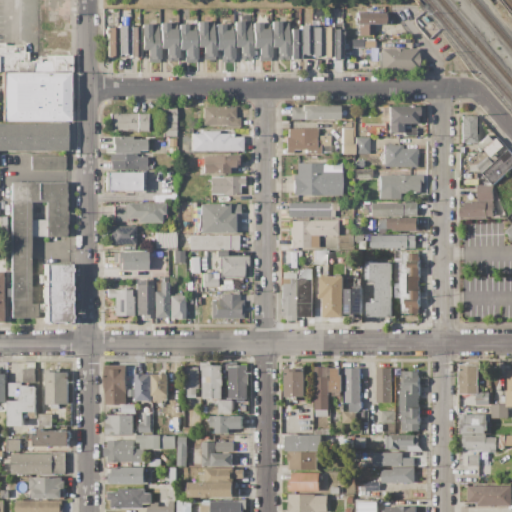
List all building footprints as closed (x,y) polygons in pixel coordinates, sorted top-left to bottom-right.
[(384,12),(384,24),(374,24),(374,34),(358,34),(358,24),(354,24),(354,18),(355,18),(355,12),(384,12)] [(196,21),(204,21),(204,22),(213,22),(213,45),(214,45),(214,59),(202,59),(202,47),(196,47),(196,21)] [(233,21),(243,21),(243,22),(250,22),(250,45),(251,45),(252,49),(252,57),(250,57),(250,59),(239,59),(239,47),(233,47),(233,21)] [(270,21),(279,21),(279,22),(287,22),(287,25),(287,45),(289,45),(289,57),(288,57),(288,59),(276,59),(276,46),(270,47),(270,21)] [(159,22),(168,22),(168,29),(176,29),(176,46),(177,46),(177,60),(166,60),(165,48),(159,48),(159,22)] [(270,61),(258,61),(258,48),(252,48),(252,22),(261,22),(261,29),(269,29),(269,46),(270,46),(270,49),(271,49),(271,56),(270,56),(270,61)] [(141,24),(150,24),(150,25),(157,25),(157,47),(159,47),(159,62),(147,62),(147,49),(141,49),(141,24)] [(178,24),(187,24),(187,30),(194,30),(195,47),(196,47),(196,62),(184,62),(184,49),(178,49),(178,24)] [(215,24),(224,24),(224,30),(231,30),(231,47),(233,47),(233,62),(221,62),(221,49),(215,49),(215,24)] [(299,54),(299,29),(299,25),(311,25),(311,27),(311,54),(299,54)] [(117,54),(117,27),(117,26),(129,26),(129,27),(129,54),(117,54)] [(105,28),(117,27),(117,54),(117,55),(112,55),(112,56),(106,56),(105,28)] [(129,27),(139,27),(139,56),(129,56),(129,54),(129,27)] [(311,27),(323,27),(323,55),(311,55),(311,54),(311,27)] [(323,27),(332,27),(332,29),(332,56),(323,57),(323,55),(323,27)] [(289,29),(299,29),(299,54),(299,58),(289,58),(289,29)] [(332,56),(332,29),(341,29),(341,30),(342,30),(342,36),(341,36),(341,53),(343,53),(343,57),(341,57),(341,58),(332,58),(332,56)] [(72,55),(72,69),(70,69),(71,121),(0,121),(0,43),(4,43),(4,45),(24,45),(24,52),(28,52),(28,62),(33,62),(33,61),(35,61),(35,59),(40,59),(40,61),(46,61),(46,55),(72,55)] [(380,48),(418,48),(418,71),(378,71),(378,52),(380,52),(380,48)] [(338,105),(338,119),(300,120),(300,119),(290,119),(290,107),(301,107),(301,106),(338,105)] [(381,107),(387,107),(387,106),(417,106),(417,115),(416,115),(416,135),(403,135),(403,132),(387,132),(387,131),(384,131),(384,122),(381,122),(381,107)] [(203,107),(235,107),(235,117),(240,117),(240,127),(224,127),(224,125),(203,125),(203,107)] [(175,108),(175,137),(162,137),(162,108),(175,108)] [(108,114),(146,113),(146,131),(108,131),(108,114)] [(461,143),(461,116),(475,116),(475,133),(476,133),(476,143),(461,143)] [(66,150),(0,150),(0,123),(58,123),(58,121),(66,121),(66,150)] [(287,128),(317,128),(317,137),(316,137),(316,140),(319,140),(320,140),(320,152),(320,154),(305,154),(305,149),(292,149),(292,153),(285,153),(285,137),(287,137),(287,128)] [(342,143),(342,128),(352,128),(352,143),(342,143)] [(191,133),(198,133),(198,130),(201,130),(219,130),(219,133),(229,133),(233,133),(233,136),(243,136),(243,151),(191,151),(191,133)] [(320,152),(320,140),(319,140),(319,135),(330,135),(330,152),(320,152)] [(488,135),(493,140),(482,150),(477,145),(488,135)] [(112,136),(131,136),(131,139),(145,139),(146,152),(138,153),(112,153),(112,145),(112,136)] [(355,137),(369,137),(369,153),(355,153),(355,137)] [(497,138),(504,146),(491,158),(484,150),(497,138)] [(354,143),(354,154),(341,154),(341,143),(342,143),(352,143),(354,143)] [(383,145),(402,145),(402,148),(417,148),(417,156),(416,156),(416,168),(405,168),(405,166),(383,166),(383,145)] [(511,167),(493,185),(476,167),(487,157),(494,164),(509,150),(511,153),(511,167)] [(483,152),(486,155),(478,163),(475,159),(483,152)] [(146,170),(109,170),(109,154),(136,154),(136,156),(146,156),(146,170)] [(201,174),(201,156),(225,156),(225,154),(237,154),(237,155),(240,155),(240,167),(228,167),(228,174),(201,174)] [(31,155),(64,155),(64,169),(31,170),(31,155)] [(296,163),(321,163),(321,164),(321,171),(331,171),(341,171),(341,195),(321,196),(321,194),(293,195),(293,175),(296,175),(296,163)] [(331,164),(331,163),(341,163),(341,171),(331,171),(331,164)] [(372,178),(354,178),(354,170),(372,170),(372,178)] [(140,172),(140,190),(105,190),(105,172),(140,172)] [(378,175),(421,175),(421,180),(421,183),(419,183),(419,193),(400,193),(400,199),(378,199),(378,175)] [(210,177),(244,177),(244,185),(239,185),(239,195),(210,195),(210,177)] [(65,182),(65,237),(46,237),(46,236),(46,220),(46,202),(30,202),(30,220),(30,236),(30,304),(36,304),(36,318),(11,318),(10,182),(65,182)] [(459,218),(459,207),(464,207),(464,202),(477,202),(477,186),(493,186),(493,217),(486,217),(486,218),(459,218)] [(418,202),(418,215),(404,215),(404,216),(369,216),(369,203),(418,202)] [(165,203),(165,217),(163,217),(163,222),(160,222),(160,223),(136,223),(136,218),(130,218),(131,222),(113,222),(113,206),(125,206),(125,203),(165,203)] [(288,203),(338,203),(338,210),(334,210),(334,217),(288,217),(288,203)] [(199,204),(240,204),(240,233),(199,233),(199,204)] [(418,218),(418,231),(392,232),(392,229),(377,229),(377,219),(400,219),(400,218),(418,218)] [(30,220),(46,220),(46,236),(30,236),(30,220)] [(290,221),(309,221),(309,220),(337,220),(337,235),(318,235),(318,247),(290,247),(290,221)] [(135,225),(135,244),(110,244),(109,225),(135,225)] [(175,232),(175,248),(155,248),(155,232),(175,232)] [(238,235),(238,250),(188,250),(188,235),(238,235)] [(371,235),(416,235),(416,248),(371,249),(371,235)] [(184,250),(184,263),(174,263),(174,250),(184,250)] [(328,250),(328,265),(313,265),(313,250),(328,250)] [(146,252),(146,261),(151,261),(151,269),(146,269),(146,270),(118,270),(117,264),(116,264),(116,262),(112,262),(112,253),(116,253),(116,252),(146,252)] [(419,314),(402,314),(402,294),(401,294),(401,274),(402,274),(402,268),(394,268),(394,259),(402,259),(402,254),(419,254),(419,265),(420,265),(420,281),(419,281),(419,290),(420,290),(420,310),(419,310),(419,314)] [(219,255),(227,255),(248,255),(248,266),(243,266),(243,277),(219,277),(219,269),(217,269),(217,260),(219,260),(219,257),(219,255)] [(392,263),(392,317),(385,317),(385,318),(368,318),(368,303),(375,303),(375,283),(371,283),(371,282),(369,282),(369,279),(365,279),(365,265),(371,265),(371,263),(392,263)] [(44,264),(69,264),(69,267),(70,267),(70,273),(69,273),(69,285),(70,285),(70,291),(69,291),(69,296),(70,296),(70,301),(69,301),(69,313),(70,313),(70,319),(69,319),(69,322),(67,322),(67,323),(63,323),(63,322),(51,322),(51,323),(46,323),(46,322),(44,322),(44,311),(37,311),(37,304),(44,304),(44,264)] [(150,270),(163,269),(164,276),(150,277),(150,270)] [(312,269),(312,317),(298,317),(298,269),(312,269)] [(201,273),(213,273),(213,272),(217,272),(217,287),(201,287),(201,273)] [(323,317),(323,299),(319,299),(319,295),(321,295),(321,277),(343,277),(343,314),(343,317),(323,317)] [(297,279),(297,321),(288,321),(288,316),(280,316),(280,284),(288,284),(288,279),(289,279),(295,279),(297,279)] [(135,315),(135,280),(152,280),(152,319),(142,319),(142,315),(135,315)] [(153,318),(153,292),(159,292),(159,285),(157,285),(157,282),(168,282),(168,318),(153,318)] [(131,289),(131,296),(133,296),(133,316),(114,316),(114,310),(112,310),(112,305),(114,305),(114,298),(107,298),(107,289),(114,289),(114,290),(131,289)] [(345,289),(362,289),(362,314),(345,314),(345,289)] [(184,295),(184,319),(170,319),(170,318),(169,318),(169,296),(173,295),(173,293),(181,293),(181,295),(184,295)] [(211,318),(211,300),(217,300),(217,298),(219,298),(219,294),(239,294),(239,300),(243,300),(243,318),(211,318)] [(459,365),(469,365),(469,362),(480,362),(480,370),(478,370),(478,393),(478,395),(476,395),(459,395),(459,365)] [(221,366),(221,374),(222,374),(222,386),(221,386),(221,399),(202,399),(202,371),(200,371),(200,363),(211,363),(211,366),(221,366)] [(247,366),(247,374),(249,374),(249,385),(247,385),(248,399),(229,399),(229,371),(227,371),(227,363),(237,363),(237,366),(247,366)] [(105,404),(104,366),(111,366),(111,370),(121,370),(121,366),(126,366),(126,372),(126,397),(126,404),(105,404)] [(314,367),(328,367),(328,368),(329,368),(329,377),(328,377),(328,410),(315,410),(314,410),(314,367)] [(199,368),(199,389),(196,389),(196,393),(196,396),(187,396),(187,389),(184,389),(184,368),(199,368)] [(23,369),(35,369),(35,382),(23,382),(23,369)] [(68,372),(68,404),(58,404),(58,409),(48,409),(48,405),(46,405),(46,369),(60,369),(60,372),(68,372)] [(285,369),(304,369),(304,372),(305,372),(305,397),(293,397),(293,398),(294,398),(294,404),(287,404),(287,400),(286,400),(286,397),(285,397),(285,369)] [(331,369),(340,369),(340,376),(342,376),(342,392),(341,392),(341,394),(331,394),(331,392),(329,392),(329,381),(330,381),(330,373),(331,373),(331,369)] [(360,369),(360,403),(350,403),(350,406),(344,406),(344,390),(345,390),(345,369),(360,369)] [(377,369),(391,369),(391,403),(377,403),(377,369)] [(126,372),(135,372),(135,375),(135,397),(126,397),(126,372)] [(418,372),(418,383),(420,383),(420,399),(418,399),(418,408),(420,408),(420,424),(419,424),(419,431),(402,431),(402,412),(401,412),(401,392),(402,392),(402,372),(418,372)] [(135,375),(152,375),(152,396),(152,401),(135,401),(135,397),(135,375)] [(152,375),(167,375),(167,394),(167,401),(161,401),(161,403),(153,403),(153,401),(152,401),(152,396),(152,375)] [(36,387),(36,412),(35,412),(35,417),(29,417),(29,415),(23,415),(23,427),(8,427),(8,401),(19,401),(19,397),(9,397),(9,383),(23,383),(23,386),(30,386),(30,387),(36,387)] [(489,405),(476,405),(476,395),(478,395),(478,393),(489,393),(489,405)] [(232,401),(232,403),(233,403),(233,404),(234,404),(234,410),(232,410),(232,415),(218,415),(218,407),(218,401),(232,401)] [(350,403),(360,403),(362,403),(362,410),(361,410),(361,413),(356,413),(355,413),(350,413),(350,412),(350,406),(350,403)] [(135,405),(135,409),(135,411),(135,414),(121,414),(121,406),(123,406),(123,405),(135,405)] [(491,405),(507,405),(507,406),(507,418),(491,418),(491,405)] [(218,407),(218,415),(208,415),(208,414),(208,407),(218,407)] [(381,411),(394,411),(394,423),(381,423),(381,411)] [(350,413),(355,413),(355,424),(342,424),(342,412),(350,412),(350,413)] [(38,415),(51,415),(51,427),(38,427),(38,415)] [(132,415),(132,435),(105,435),(105,415),(132,415)] [(150,415),(150,433),(148,433),(138,433),(138,424),(143,424),(143,415),(150,415)] [(486,415),(486,420),(487,420),(487,430),(486,430),(486,434),(461,434),(461,425),(460,425),(460,415),(486,415)] [(242,416),(242,429),(233,429),(233,433),(215,433),(215,428),(209,428),(209,416),(242,416)] [(34,447),(34,435),(38,435),(38,429),(43,429),(43,431),(70,431),(70,447),(34,447)] [(165,435),(165,436),(174,436),(174,450),(144,450),(144,449),(139,449),(139,443),(135,443),(135,435),(165,435)] [(415,435),(415,436),(419,436),(419,446),(415,446),(408,446),(408,451),(398,451),(398,450),(389,450),(389,449),(386,449),(386,436),(390,436),(390,435),(415,435)] [(462,435),(486,435),(486,438),(496,438),(496,449),(466,449),(466,447),(463,447),(462,435)] [(322,436),(322,452),(287,452),(286,436),(322,436)] [(186,437),(186,458),(186,467),(176,467),(175,437),(186,437)] [(355,438),(365,438),(365,449),(355,449),(355,438)] [(7,440),(20,440),(20,452),(7,452),(7,440)] [(134,440),(134,450),(144,450),(144,463),(108,463),(108,457),(104,457),(104,448),(107,448),(107,440),(134,440)] [(233,442),(233,448),(239,448),(239,459),(238,459),(238,466),(202,467),(202,442),(233,442)] [(317,452),(317,453),(320,453),(320,460),(317,460),(317,470),(288,471),(288,462),(288,454),(288,452),(317,452)] [(373,453),(403,453),(403,458),(414,458),(414,466),(372,466),(372,457),(373,457),(373,453)] [(11,454),(65,454),(65,475),(11,475),(11,454)] [(467,455),(479,455),(479,466),(467,466),(467,455)] [(198,456),(198,464),(190,464),(190,456),(198,456)] [(144,467),(144,484),(109,484),(109,473),(112,473),(112,468),(144,467)] [(205,468),(234,468),(234,470),(244,470),(244,479),(234,479),(234,482),(200,482),(199,475),(205,475),(205,468)] [(415,468),(415,484),(382,484),(382,470),(393,470),(393,468),(415,468)] [(319,473),(319,475),(321,475),(321,482),(319,482),(319,492),(288,492),(288,481),(291,481),(291,474),(319,473)] [(30,477),(62,477),(62,481),(65,481),(65,492),(64,492),(64,498),(32,499),(32,491),(30,491),(30,477)] [(234,482),(237,482),(237,488),(240,488),(240,498),(189,498),(189,487),(191,487),(191,483),(200,482),(234,482)] [(379,482),(379,491),(359,491),(359,482),(379,482)] [(511,486),(511,505),(477,506),(477,503),(468,503),(468,486),(511,486)] [(107,492),(119,492),(119,489),(144,489),(144,494),(150,494),(150,503),(150,504),(142,504),(142,509),(110,509),(110,501),(107,501),(107,492)] [(327,496),(327,511),(288,511),(288,495),(315,495),(315,496),(327,496)] [(211,511),(211,501),(239,501),(239,500),(246,500),(246,503),(249,503),(249,507),(246,507),(246,510),(243,510),(243,511),(211,511)] [(378,502),(378,511),(355,511),(355,500),(361,500),(361,502),(378,502)] [(62,501),(62,508),(62,511),(15,511),(15,501),(62,501)] [(174,511),(147,511),(147,507),(150,507),(150,504),(150,503),(158,503),(158,507),(161,507),(161,501),(168,501),(168,505),(169,505),(169,501),(174,501),(174,511)] [(177,511),(177,501),(189,501),(189,511),(177,511)]
